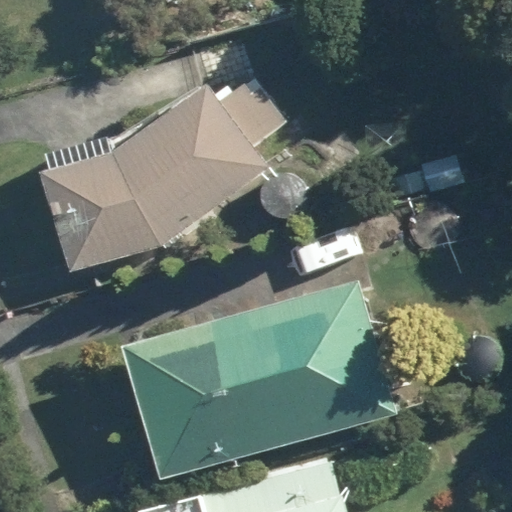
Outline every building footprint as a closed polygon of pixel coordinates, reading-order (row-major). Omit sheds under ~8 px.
[(53,159),(78,260),(166,239),(279,157),(264,136),(292,115),(260,72),(232,92),(219,74),(179,103),(171,91),(130,121),(138,133),(126,142),(122,125),(56,143),(60,158),(53,159)] [(392,178),(402,208),(438,197),(429,167),(392,178)] [(511,239),(511,213),(511,188),(469,186),(466,237),(511,239)] [(399,212),(343,236),(357,269),(413,244),(399,212)] [(173,468),(407,404),(371,271),(136,336),(173,468)] [(511,326),(485,334),(499,385),(511,381),(511,326)] [(359,511),(353,487),(344,488),(335,452),(147,503),(149,511),(359,511)]
